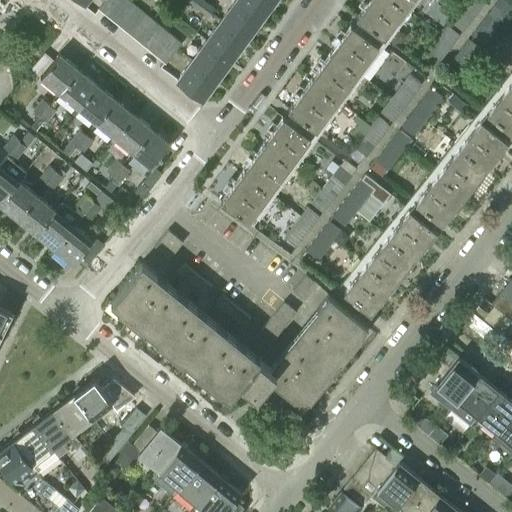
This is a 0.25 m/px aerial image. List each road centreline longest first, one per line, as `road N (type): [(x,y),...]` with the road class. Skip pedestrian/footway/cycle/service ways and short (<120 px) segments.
road 1 (residential): [(285,493),(72,316)]
road 2 (residential): [(362,398),(511,213)]
road 3 (residential): [(72,316),(218,134)]
road 4 (residential): [(218,134),(53,0)]
road 5 (residential): [(505,511),(362,398)]
road 6 (residential): [(316,0),(218,134)]
road 7 (residential): [(285,493),(362,398)]
